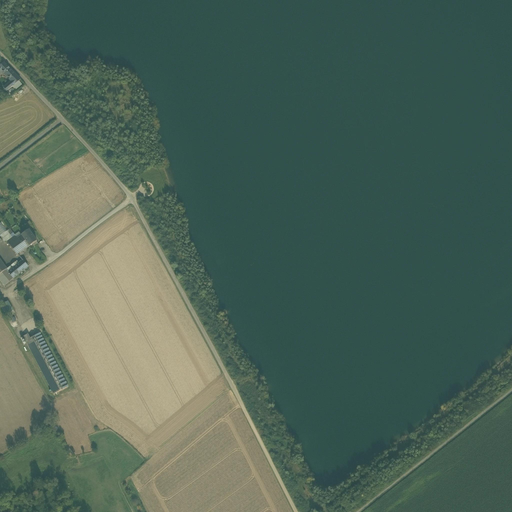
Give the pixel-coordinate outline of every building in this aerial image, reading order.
[(4,63),(0,66),(0,72),(2,71),(10,79),(15,74),(4,63)] [(19,81),(20,80),(15,74),(10,79),(12,81),(4,88),(6,91),(19,81)] [(19,81),(6,91),(9,94),(22,85),(19,81)] [(0,236),(7,231),(9,230),(1,223),(0,223),(0,236)] [(29,230),(21,235),(29,247),(32,245),(36,242),(37,241),(29,230)] [(7,242),(15,236),(15,235),(13,233),(10,235),(7,231),(0,236),(0,238),(2,241),(7,242)] [(22,252),(29,247),(21,235),(17,238),(14,240),(22,252)] [(18,255),(19,257),(24,253),(22,252),(14,240),(17,238),(15,236),(7,242),(17,256),(18,255)] [(23,261),(14,268),(8,272),(13,279),(28,267),(23,260),(23,261)] [(17,261),(12,266),(14,268),(23,261),(22,260),(18,263),(17,261)] [(8,272),(6,269),(0,273),(0,279),(4,286),(13,279),(8,272)] [(11,311),(6,302),(1,306),(6,315),(11,311)] [(23,336),(54,394),(68,387),(40,333),(39,334),(30,338),(28,334),(25,335),(23,336)]
